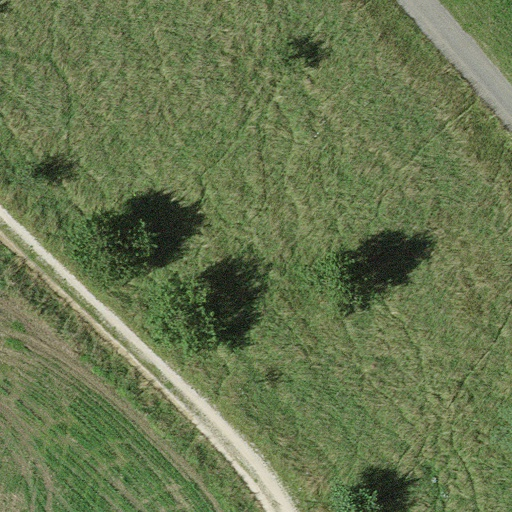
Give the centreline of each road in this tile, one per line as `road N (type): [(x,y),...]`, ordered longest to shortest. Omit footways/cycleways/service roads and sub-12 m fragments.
road 1 (track): [(297,511),(263,463),(0,218)]
road 2 (unclassified): [(511,101),(426,0)]
